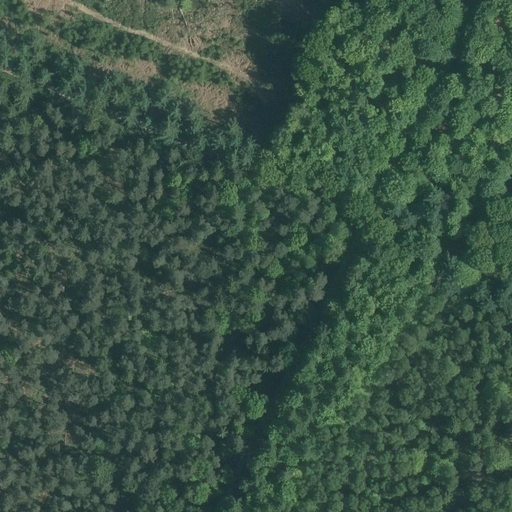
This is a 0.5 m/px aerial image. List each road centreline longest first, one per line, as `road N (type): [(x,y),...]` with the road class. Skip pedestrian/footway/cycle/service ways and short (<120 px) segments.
road 1 (track): [(216,511),(482,0)]
road 2 (track): [(0,70),(511,280)]
